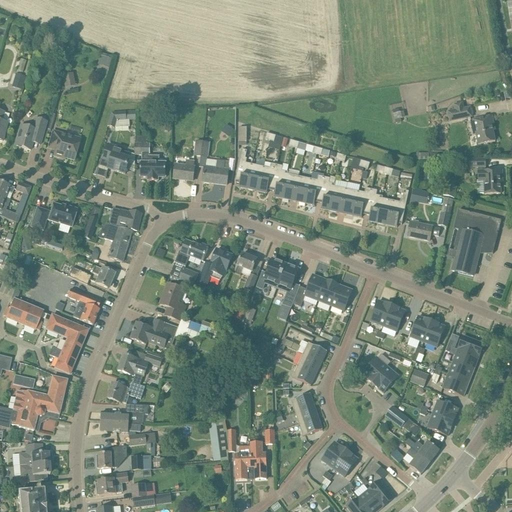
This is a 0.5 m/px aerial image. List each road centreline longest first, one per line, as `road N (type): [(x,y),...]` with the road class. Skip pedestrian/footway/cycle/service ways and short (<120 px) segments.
road 1 (residential): [(374,271),(230,218),(182,214),(163,222)]
road 2 (residential): [(506,322),(467,415),(415,489)]
road 3 (residential): [(88,385),(148,239),(163,222)]
road 4 (residential): [(163,222),(151,210),(0,163)]
road 5 (residential): [(374,271),(331,379),(339,421)]
road 6 (residential): [(506,322),(374,271)]
road 7 (residential): [(80,511),(76,463),(88,385)]
